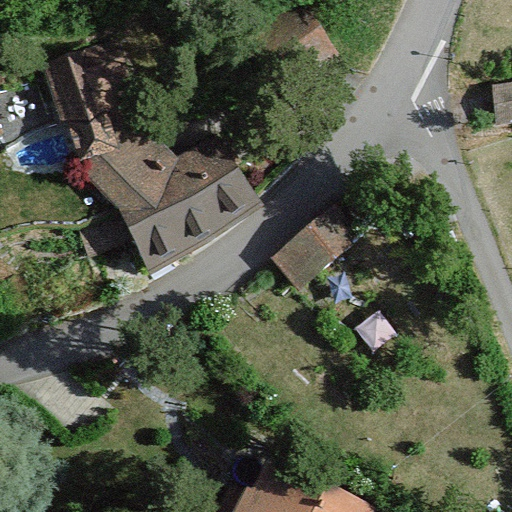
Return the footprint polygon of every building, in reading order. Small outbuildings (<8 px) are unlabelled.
[(309,15),(284,32),(318,79),(343,61),(309,15)] [(114,44),(44,65),(79,172),(121,213),(79,227),(89,259),(131,242),(147,284),(206,252),(258,212),(214,139),(176,164),(125,135),(110,118),(124,114),(110,75),(124,71),(114,44)] [(511,86),(499,88),(502,128),(511,127),(511,86)] [(336,210),(282,264),(307,290),(362,235),(336,210)] [(229,491),(218,511),(361,511),(264,464),(246,499),(229,491)]
